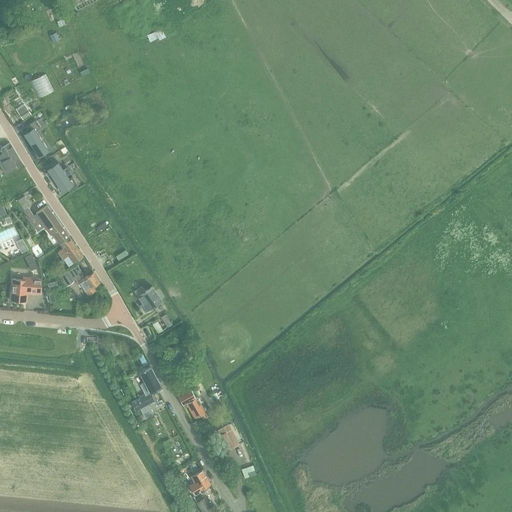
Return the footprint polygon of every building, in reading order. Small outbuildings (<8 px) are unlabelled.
[(71,0),(77,10),(97,0),(71,0)] [(0,8),(0,16),(8,30),(17,26),(10,14),(12,13),(8,4),(0,8)] [(56,33),(50,36),(53,43),(59,40),(56,33)] [(24,103),(16,109),(23,119),(31,114),(24,103)] [(28,133),(24,135),(39,157),(38,155),(47,149),(48,151),(49,151),(35,131),(41,128),(35,120),(24,127),(28,133)] [(0,164),(6,174),(22,164),(10,143),(0,148),(3,153),(0,155),(0,164)] [(47,169),(46,169),(60,191),(66,187),(69,192),(78,186),(72,177),(69,179),(58,162),(57,162),(58,164),(48,170),(47,169)] [(52,233),(60,244),(70,237),(47,205),(33,215),(28,207),(31,204),(25,196),(18,201),(29,217),(28,218),(38,232),(45,227),(50,234),(52,233)] [(104,222),(96,228),(98,232),(107,226),(104,222)] [(78,249),(70,237),(60,244),(55,248),(63,259),(68,255),(73,262),(83,256),(78,249)] [(78,265),(67,272),(72,280),(75,278),(78,283),(79,282),(88,296),(96,291),(93,286),(100,282),(94,272),(93,272),(85,277),(83,274),(83,273),(78,265)] [(68,285),(73,281),(72,280),(67,272),(67,271),(62,274),(68,285)] [(27,289),(32,290),(32,293),(40,293),(41,279),(23,277),(23,280),(12,279),(10,300),(26,302),(27,289)] [(145,312),(155,305),(162,300),(152,287),(145,291),(142,287),(134,292),(143,304),(140,305),(145,312)] [(167,328),(172,325),(165,314),(161,317),(167,328)] [(163,330),(157,321),(156,319),(151,322),(152,324),(158,333),(163,330)] [(145,395),(161,388),(150,367),(140,372),(145,382),(140,385),(145,395)] [(178,396),(183,406),(186,404),(194,418),(200,415),(203,419),(207,416),(197,397),(195,398),(190,389),(178,396)] [(136,400),(131,402),(135,410),(138,409),(140,408),(144,417),(152,413),(148,404),(154,401),(150,393),(145,395),(143,396),(136,400)] [(220,401),(212,405),(218,415),(225,411),(220,401)] [(223,453),(234,447),(226,433),(215,439),(223,453)] [(178,459),(179,462),(181,466),(188,462),(185,455),(178,459)] [(189,487),(194,495),(200,492),(201,494),(207,490),(206,488),(211,484),(202,469),(191,476),(195,483),(189,487)] [(201,511),(213,511),(212,510),(205,498),(196,503),(201,511)]
